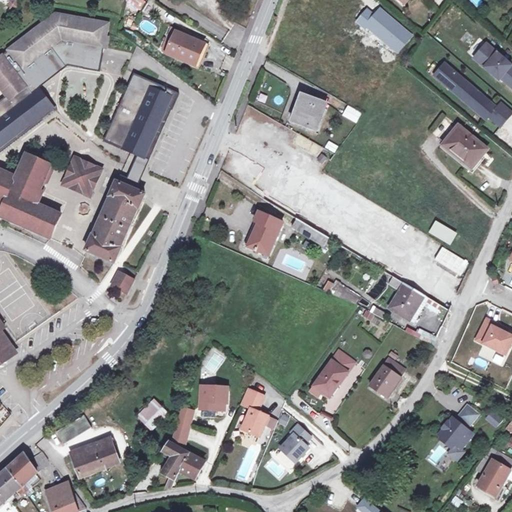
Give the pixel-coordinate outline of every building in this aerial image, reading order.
[(8,0),(10,9),(19,7),(17,0),(8,0)] [(114,23),(61,13),(0,59),(0,81),(11,96),(0,104),(0,155),(1,155),(0,153),(0,152),(59,108),(44,89),(41,91),(31,77),(57,58),(66,60),(65,62),(88,66),(88,70),(105,73),(114,23)] [(163,48),(169,51),(176,34),(170,31),(163,48)] [(189,38),(177,32),(176,34),(169,51),(169,52),(196,64),(205,42),(190,36),(189,38)] [(208,44),(205,42),(196,64),(199,66),(208,44)] [(511,64),(486,43),(475,57),(511,87),(511,64)] [(0,155),(0,156),(61,110),(45,88),(72,67),(88,70),(88,66),(65,62),(66,60),(57,58),(31,77),(41,91),(44,89),(59,108),(0,152),(0,153),(1,155),(0,155)] [(495,107),(446,63),(436,75),(485,120),(489,116),(499,125),(511,112),(500,101),(495,107)] [(139,154),(146,158),(170,107),(174,109),(182,93),(137,72),(136,73),(140,75),(127,103),(138,108),(133,118),(122,112),(109,140),(139,154)] [(106,138),(109,140),(122,112),(133,118),(138,108),(127,103),(140,75),(136,73),(106,138)] [(295,123),(317,131),(327,103),(304,96),(295,123)] [(342,116),(357,123),(362,112),(348,105),(342,116)] [(120,173),(117,181),(136,189),(174,109),(170,107),(146,158),(139,154),(128,177),(120,173)] [(442,145),(473,172),(483,160),(480,157),(488,147),(460,123),(442,145)] [(315,156),(321,146),(297,133),(291,142),(315,156)] [(328,141),(325,148),(335,153),(338,146),(328,141)] [(325,163),(328,165),(336,155),(326,149),(320,160),(325,163)] [(0,168),(0,214),(51,238),(62,214),(39,203),(45,191),(42,190),(53,165),(28,153),(17,176),(0,168)] [(103,169),(77,157),(64,183),(91,196),(103,169)] [(117,181),(88,251),(115,263),(121,248),(119,247),(137,208),(139,208),(145,193),(136,189),(117,181)] [(260,210),(244,245),(269,256),(280,231),(284,223),(272,217),(273,215),(260,210)] [(436,220),(429,232),(450,245),(458,233),(436,220)] [(297,230),(315,241),(320,232),(302,221),(297,230)] [(331,238),(320,232),(315,241),(325,247),(331,238)] [(463,275),(470,262),(442,247),(434,260),(463,275)] [(115,278),(130,287),(134,280),(118,272),(115,278)] [(393,281),(394,281),(404,288),(407,282),(396,275),(393,281)] [(130,287),(115,278),(111,286),(126,294),(130,287)] [(333,292),(335,282),(327,280),(324,290),(333,292)] [(404,288),(393,308),(413,319),(427,294),(407,282),(404,288)] [(344,297),(356,304),(360,296),(349,289),(344,297)] [(370,312),(383,319),(386,312),(373,306),(370,312)] [(368,312),(365,317),(371,321),(375,315),(368,312)] [(498,323),(487,318),(480,332),(487,336),(483,343),(506,354),(511,341),(511,334),(506,332),(496,327),(498,323)] [(508,328),(498,323),(496,327),(506,332),(508,328)] [(16,354),(1,332),(0,333),(0,343),(6,352),(7,356),(5,362),(16,354)] [(487,336),(480,332),(476,339),(483,343),(487,336)] [(405,358),(393,350),(390,355),(403,362),(405,358)] [(355,363),(339,352),(314,387),(322,392),(330,397),(355,363)] [(391,359),(373,387),(389,398),(403,376),(408,370),(391,359)] [(227,402),(228,386),(202,385),(201,415),(215,416),(215,409),(224,409),(225,402),(227,402)] [(319,397),(322,392),(314,387),(311,392),(319,397)] [(266,396),(249,388),(242,403),(252,408),(242,428),(259,436),(265,425),(269,416),(259,411),(266,396)] [(140,417),(153,429),(167,414),(154,401),(148,407),(149,408),(140,417)] [(468,406),(460,415),(470,425),(478,415),(468,406)] [(192,409),(180,407),(177,422),(189,424),(192,409)] [(485,420),(497,428),(503,418),(492,410),(485,420)] [(289,417),(283,414),(280,421),(286,424),(289,417)] [(274,418),(269,416),(265,425),(274,429),(275,427),(271,426),(274,418)] [(460,423),(454,417),(440,434),(443,436),(440,439),(452,448),(455,444),(462,449),(474,434),(464,425),(462,427),(459,424),(460,423)] [(295,433),(282,447),(297,461),(310,447),(306,442),(313,436),(300,423),(293,431),(295,433)] [(148,443),(146,435),(137,438),(140,446),(148,443)] [(174,437),(171,442),(185,450),(185,446),(187,439),(174,436),(174,437)] [(97,454),(113,447),(110,437),(93,444),(94,446),(97,454)] [(185,450),(171,442),(164,451),(174,457),(165,474),(173,478),(167,489),(171,488),(180,471),(190,453),(185,450)] [(464,452),(456,445),(449,453),(457,460),(464,452)] [(94,446),(71,454),(80,475),(119,462),(113,447),(97,454),(94,446)] [(511,472),(511,456),(501,450),(496,459),(495,459),(479,485),(499,496),(511,472)] [(203,461),(190,453),(180,471),(196,480),(200,471),(198,470),(203,461)] [(26,489),(24,484),(47,464),(37,454),(30,461),(24,454),(8,468),(24,491),(26,489)] [(443,454),(435,467),(443,472),(451,459),(443,454)] [(8,468),(0,475),(0,476),(13,493),(17,490),(21,494),(24,491),(8,468)] [(0,476),(0,503),(13,493),(0,476)] [(67,484),(49,491),(58,511),(78,511),(79,511),(86,509),(67,484)]
